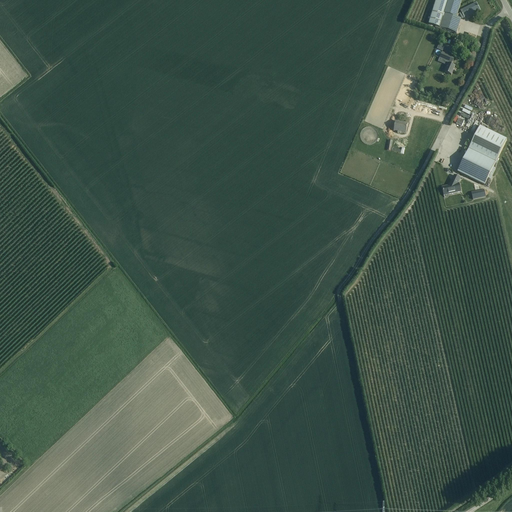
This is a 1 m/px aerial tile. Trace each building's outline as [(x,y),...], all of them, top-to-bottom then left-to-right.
[(457,15),(461,0),(436,0),(428,25),(457,34),(461,19),(457,18),(458,15),(457,15)] [(461,11),(462,14),(460,15),(462,19),(474,14),(473,13),(479,10),(476,4),(461,11)] [(446,69),(445,72),(452,76),(456,67),(452,65),(455,58),(443,52),(441,58),(450,62),(447,67),(446,67),(445,69),(446,69)] [(408,124),(395,122),(394,131),(397,132),(397,133),(401,134),(401,132),(406,133),(408,124)] [(480,127),(458,172),(485,186),(488,178),(490,179),(493,173),(491,172),(507,140),(480,127)] [(462,156),(468,145),(462,142),(456,153),(462,156)] [(443,194),(447,194),(449,195),(461,192),(459,184),(458,183),(460,179),(454,176),(450,184),(450,186),(442,188),(443,194)] [(473,200),(485,197),(484,190),(472,193),(473,200)]
